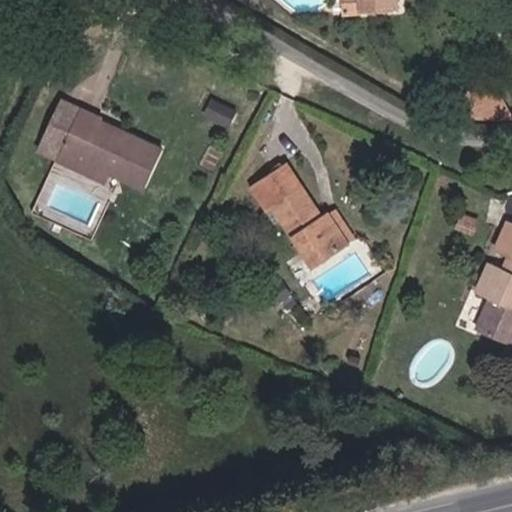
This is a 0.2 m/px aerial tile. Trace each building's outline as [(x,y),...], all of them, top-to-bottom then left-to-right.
[(391,8),(408,9),(407,0),(355,0),(356,19),(389,19),(391,19),(391,8)] [(391,8),(391,19),(408,19),(408,9),(391,8)] [(113,180),(118,172),(68,152),(87,107),(68,100),(48,152),(113,180)] [(68,152),(118,172),(149,185),(166,148),(106,121),(109,114),(87,106),(87,107),(68,152)] [(358,237),(338,207),(327,214),(319,203),(326,199),(315,181),(302,160),(266,183),(280,204),(285,201),(295,215),(325,260),(358,237)] [(338,207),(358,237),(366,231),(347,201),(338,207)] [(511,219),(501,244),(511,247),(511,248),(509,259),(501,256),(489,287),(497,290),(482,324),(511,336),(511,219)]
